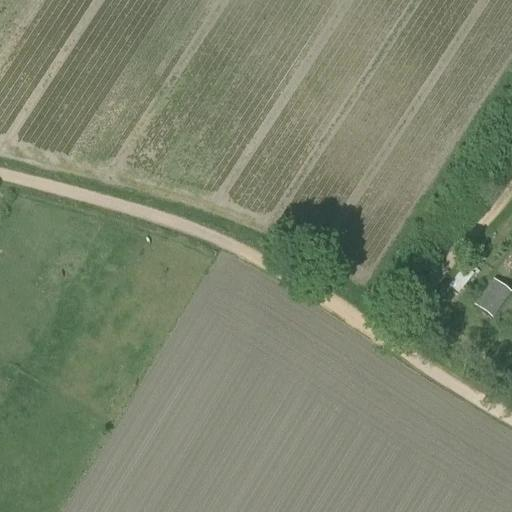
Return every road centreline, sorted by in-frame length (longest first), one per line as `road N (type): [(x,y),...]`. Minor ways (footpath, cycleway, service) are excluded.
road 1 (track): [(0,182),(215,243),(281,273),(391,346)]
road 2 (track): [(511,190),(391,346)]
road 3 (track): [(391,346),(511,419)]
